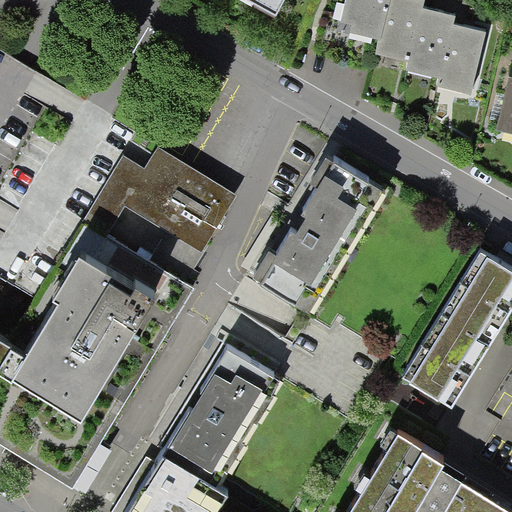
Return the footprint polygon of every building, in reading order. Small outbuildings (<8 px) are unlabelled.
[(473,94),(485,33),(455,27),(457,14),(425,7),(426,0),(349,0),(344,26),(354,28),(353,36),(382,42),(380,55),(409,61),(407,71),(438,77),(436,87),(473,94)] [(511,71),(498,131),(511,134),(511,71)] [(193,279),(190,277),(206,250),(201,247),(238,187),(159,139),(145,161),(123,147),(53,266),(57,268),(23,325),(0,364),(0,431),(74,477),(193,279)] [(256,272),(312,306),(384,187),(328,153),(256,272)] [(446,400),(511,293),(511,261),(482,243),(402,373),(446,400)] [(0,364),(23,325),(13,319),(11,318),(9,320),(0,314),(0,364)] [(149,459),(200,491),(276,367),(224,336),(149,459)] [(401,511),(403,510),(434,460),(386,431),(336,511),(401,511)] [(200,491),(149,459),(116,511),(219,511),(224,505),(200,491)] [(511,511),(511,507),(434,460),(403,510),(406,511),(511,511)]
